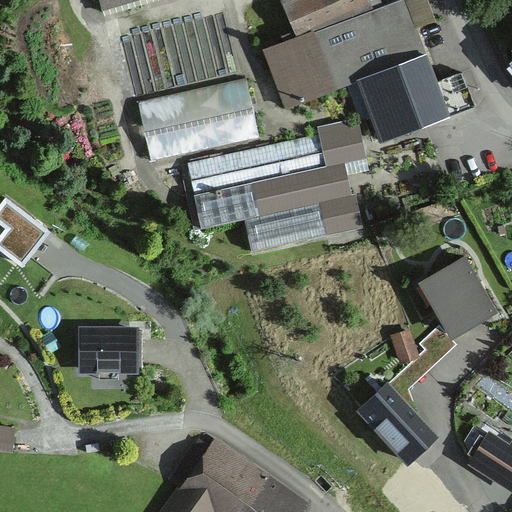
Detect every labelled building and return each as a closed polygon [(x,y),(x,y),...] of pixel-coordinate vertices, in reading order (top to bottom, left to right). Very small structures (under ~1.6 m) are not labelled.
[(86,0),(92,21),(165,0),(86,0)] [(362,17),(355,0),(274,0),(265,4),(279,41),(248,53),(271,115),(343,87),(411,62),(417,60),(396,4),(362,17)] [(366,145),(433,120),(414,67),(347,91),(366,145)] [(244,81),(128,105),(141,172),(258,148),(244,81)] [(241,259),(346,235),(332,170),(364,163),(359,142),(355,124),(308,134),(316,172),(226,192),(241,259)] [(308,138),(172,168),(186,233),(231,223),(223,190),(315,171),(308,138)] [(49,222),(7,190),(0,199),(0,211),(11,220),(0,233),(0,240),(22,257),(49,222)] [(463,257),(406,287),(438,348),(495,318),(463,257)] [(82,367),(137,366),(136,323),(81,324),(82,367)] [(409,453),(434,429),(385,378),(359,402),(409,453)] [(511,443),(490,430),(473,457),(511,481),(511,443)] [(304,511),(308,507),(207,437),(167,494),(154,511),(304,511)] [(453,511),(412,467),(363,511),(453,511)]
